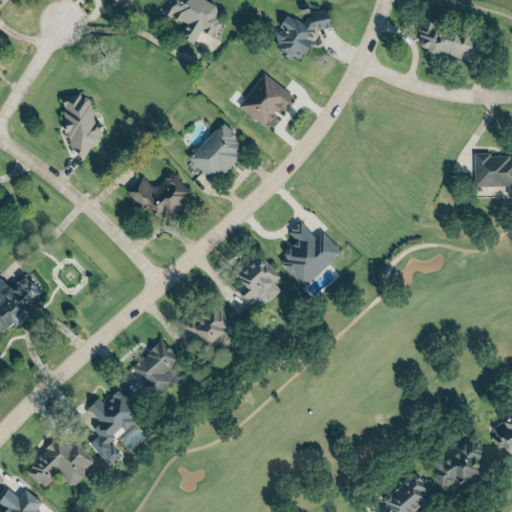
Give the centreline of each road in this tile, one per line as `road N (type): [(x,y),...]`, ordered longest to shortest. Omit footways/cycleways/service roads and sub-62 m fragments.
road 1 (residential): [(381,0),(322,124),(280,171),(0,425)]
road 2 (residential): [(161,280),(118,224),(0,129)]
road 3 (residential): [(511,84),(462,86),(410,74),(363,51)]
road 4 (residential): [(0,124),(69,0)]
